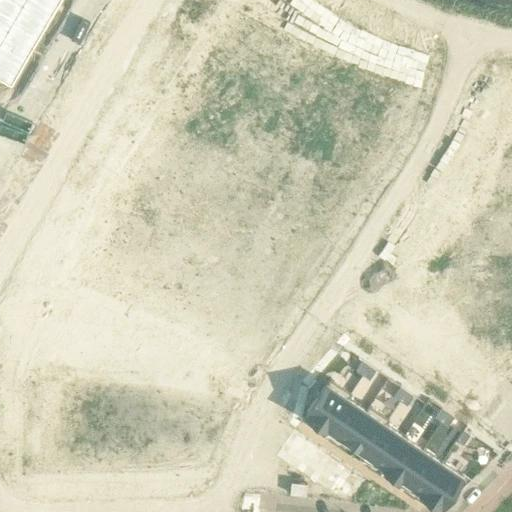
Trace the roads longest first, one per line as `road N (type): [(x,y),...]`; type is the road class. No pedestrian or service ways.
road 1 (residential): [(280,383),(387,207),(471,34)]
road 2 (residential): [(0,261),(152,0)]
road 3 (residential): [(0,271),(280,383)]
road 4 (residential): [(221,511),(228,474),(280,383)]
